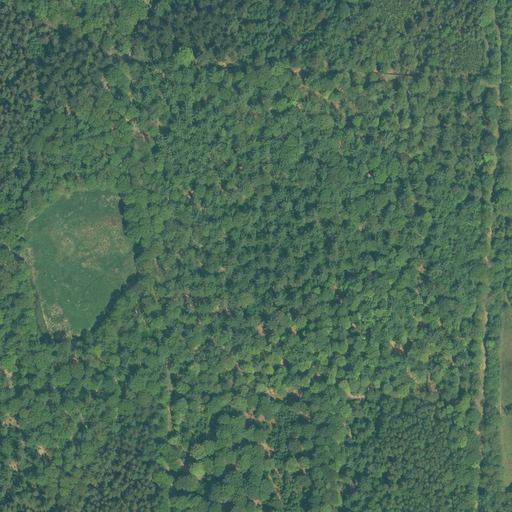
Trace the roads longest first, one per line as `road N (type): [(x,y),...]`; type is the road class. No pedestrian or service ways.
road 1 (track): [(480,403),(501,84),(496,0)]
road 2 (track): [(348,398),(345,313),(319,198),(323,74)]
road 3 (track): [(240,68),(501,84)]
road 4 (unclassified): [(0,189),(117,71),(151,0)]
road 5 (track): [(169,392),(383,399)]
road 6 (track): [(169,392),(0,385)]
road 7 (track): [(0,3),(126,60)]
road 8 (track): [(164,511),(169,392)]
